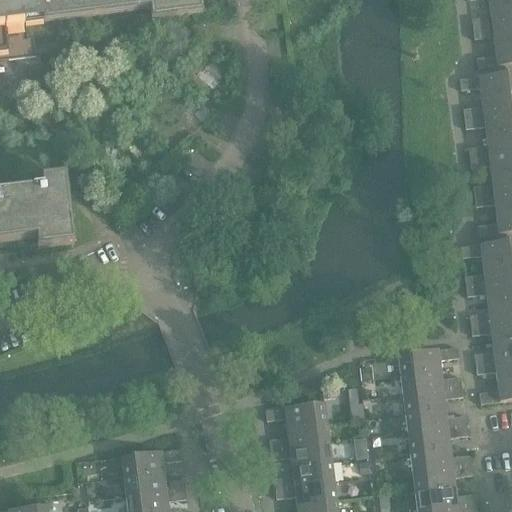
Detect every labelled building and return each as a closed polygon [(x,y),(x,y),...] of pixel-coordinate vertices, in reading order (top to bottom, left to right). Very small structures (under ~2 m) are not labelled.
[(0,0),(0,245),(36,241),(37,250),(37,251),(49,249),(74,246),(71,221),(62,222),(56,179),(40,181),(42,190),(0,194),(0,56),(6,55),(7,63),(35,60),(33,42),(27,42),(25,27),(175,8),(176,20),(202,16),(199,0),(0,0)] [(488,2),(489,11),(511,8),(511,0),(468,0),(469,4),(488,2)] [(471,23),(473,33),(511,27),(511,8),(489,11),(491,21),(471,23)] [(493,40),(494,50),(511,47),(511,27),(473,33),(474,43),(493,40)] [(511,47),(494,50),(495,59),(476,62),(478,73),(511,68),(511,47)] [(215,89),(224,80),(209,65),(200,74),(215,89)] [(480,92),(481,101),(511,97),(511,76),(459,83),(461,94),(480,92)] [(463,113),(464,123),(511,116),(511,97),(481,101),(482,111),(463,113)] [(511,116),(464,123),(466,133),(485,131),(486,140),(511,136),(511,116)] [(511,136),(486,140),(487,150),(468,152),(469,162),(511,156),(511,136)] [(490,169),(491,179),(511,176),(511,156),(469,162),(470,172),(490,169)] [(511,176),(491,179),(492,188),(473,191),(474,201),(511,195),(511,176)] [(511,215),(511,195),(474,201),(475,211),(494,208),(496,218),(511,215)] [(511,215),(496,218),(497,227),(478,230),(479,241),(511,236),(511,215)] [(481,259),(482,269),(511,264),(511,244),(461,251),(462,262),(481,259)] [(511,264),(482,269),(484,278),(464,280),(466,290),(511,284),(511,264)] [(511,284),(466,290),(467,300),(486,298),(487,308),(511,304),(511,284)] [(511,304),(487,308),(488,317),(469,319),(471,329),(511,324),(511,304)] [(491,337),(492,346),(511,343),(511,324),(471,329),(472,339),(491,337)] [(511,343),(492,346),(493,356),(474,358),(475,368),(511,363),(511,343)] [(398,358),(400,378),(440,373),(439,364),(458,362),(456,351),(398,358)] [(511,383),(511,363),(475,368),(477,378),(496,376),(497,385),(511,383)] [(440,373),(400,378),(403,398),(461,391),(460,381),(441,383),(440,373)] [(511,383),(497,385),(498,395),(479,397),(480,408),(511,403),(511,383)] [(403,398),(405,417),(445,412),(443,403),(463,401),(461,391),(403,398)] [(286,422),(287,432),(326,427),(324,406),(265,414),(267,425),(286,422)] [(405,417),(407,437),(466,429),(465,419),(446,422),(445,412),(405,417)] [(269,444),(270,453),(329,446),(326,427),(287,432),(288,441),(269,444)] [(466,429),(407,437),(410,457),(449,452),(448,442),(467,439),(466,429)] [(329,446),(270,453),(271,464),(290,461),(292,471),(331,466),(329,446)] [(410,457),(412,476),(471,469),(470,459),(451,461),(449,452),(410,457)] [(121,460),(124,481),(163,476),(162,466),(181,464),(180,453),(121,460)] [(274,482),(275,492),(334,485),(331,466),(292,471),(293,480),(274,482)] [(472,479),(471,469),(412,476),(415,496),(454,491),(453,481),(472,479)] [(124,481),(126,500),(185,493),(184,483),(164,485),(163,476),(124,481)] [(334,485),(275,492),(276,502),(295,500),(296,509),(336,505),(334,485)] [(454,491),(415,496),(416,511),(441,511),(476,508),(475,498),(455,500),(454,491)] [(126,500),(127,511),(167,511),(167,505),(186,503),(185,493),(126,500)]
